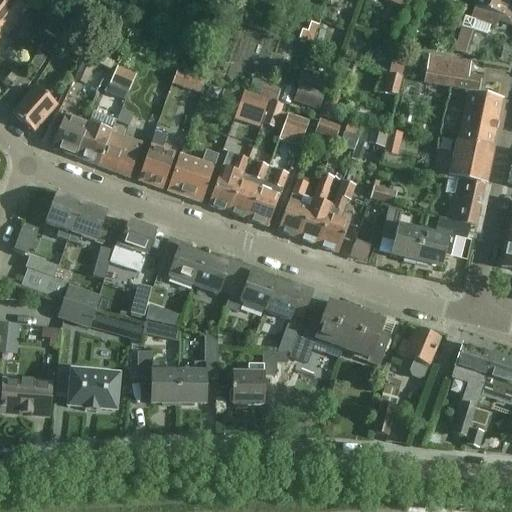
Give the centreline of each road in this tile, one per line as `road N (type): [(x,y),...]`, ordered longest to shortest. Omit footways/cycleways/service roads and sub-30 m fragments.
road 1 (residential): [(511,479),(308,459),(136,457),(0,472)]
road 2 (residential): [(470,320),(28,163)]
road 3 (residential): [(470,320),(511,140)]
